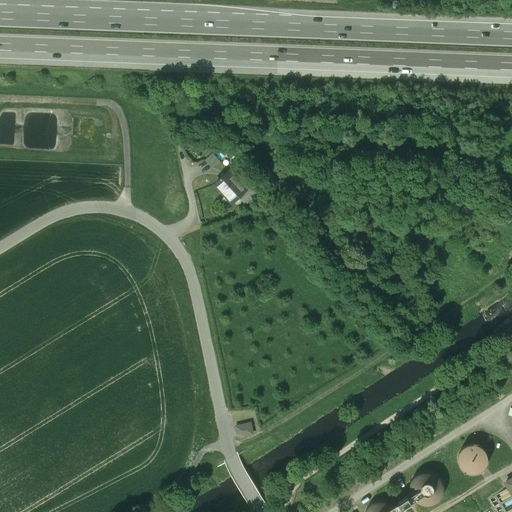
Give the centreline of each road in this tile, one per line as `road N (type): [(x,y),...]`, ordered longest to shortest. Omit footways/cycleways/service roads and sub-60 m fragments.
road 1 (motorway): [(0,45),(511,67)]
road 2 (motorway): [(511,35),(0,14)]
road 3 (track): [(462,302),(228,451)]
